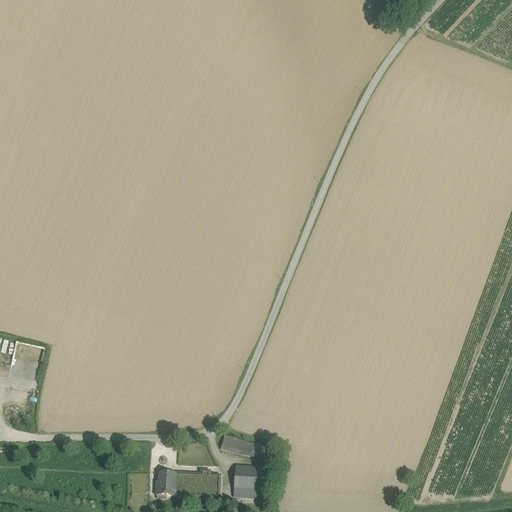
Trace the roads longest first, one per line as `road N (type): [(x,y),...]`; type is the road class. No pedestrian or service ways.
road 1 (unclassified): [(210,432),(254,363),(350,127),(401,41),(442,0)]
road 2 (track): [(0,434),(210,432)]
